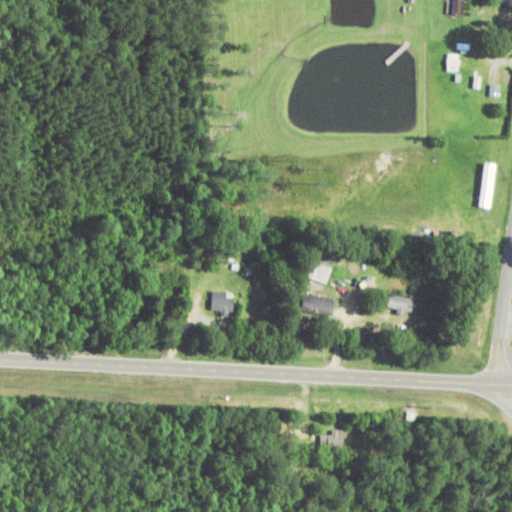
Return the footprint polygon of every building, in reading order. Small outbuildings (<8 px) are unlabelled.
[(464,17),(465,0),(455,0),(454,16),(464,17)] [(495,167),(486,166),(481,206),(490,207),(495,167)] [(335,258),(314,253),(310,268),(331,273),(335,258)] [(212,313),(231,313),(231,292),(212,292),(212,313)] [(298,312),(333,316),(335,299),(300,295),(298,312)] [(386,310),(411,316),(415,301),(390,295),(386,310)] [(343,433),(320,433),(320,455),(343,455),(343,433)]
